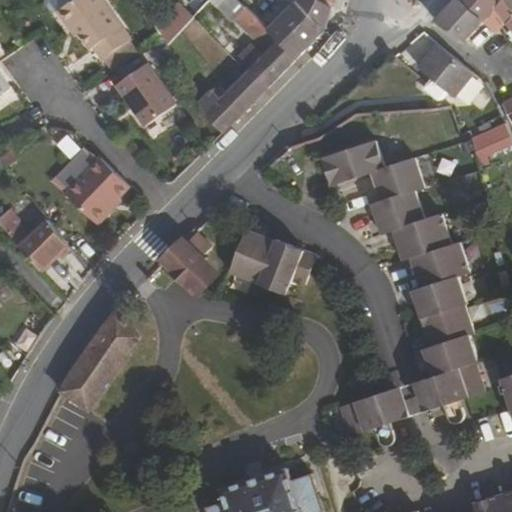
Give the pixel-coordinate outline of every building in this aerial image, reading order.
[(72,0),(58,10),(75,35),(80,31),(92,49),(94,47),(103,59),(133,38),(105,0),(72,0)] [(242,0),(218,0),(257,40),(246,51),(223,29),(216,36),(251,70),(269,88),(285,71),(297,58),(270,30),(242,0)] [(327,28),(336,1),(333,0),(299,0),(299,1),(327,28)] [(467,41),(484,22),(463,0),(456,0),(449,8),(436,20),(467,41)] [(463,0),(484,22),(497,8),(506,23),(511,17),(511,0),(500,0),(499,1),(498,0),(463,0)] [(311,44),(327,28),(299,1),(270,30),(297,58),(311,44)] [(223,29),(219,26),(213,32),(216,36),(223,29)] [(441,46),(422,68),(435,79),(451,92),(455,96),(474,74),(441,46)] [(147,128),(179,106),(151,65),(126,83),(128,100),(147,128)] [(0,97),(14,89),(0,68),(0,97)] [(269,88),(251,70),(226,95),(214,84),(202,97),(224,132),(246,110),(269,88)] [(451,92),(435,79),(427,89),(443,101),(451,92)] [(511,136),(506,123),(479,138),(488,157),(495,153),(511,144),(511,136)] [(471,142),(481,172),(499,162),(495,153),(488,157),(479,138),(471,142)] [(372,173),(387,168),(377,140),(324,158),(333,186),(372,173)] [(96,223),(112,207),(110,205),(131,185),(101,154),(66,190),(96,223)] [(425,186),(416,158),(387,168),(372,173),(382,201),(415,190),(425,186)] [(382,201),(373,204),(383,234),(394,231),(425,220),(415,190),(382,201)] [(0,217),(10,208),(2,192),(0,193),(0,217)] [(69,244),(49,219),(33,235),(10,208),(0,217),(0,223),(42,270),(69,244)] [(412,258),(454,244),(444,214),(425,220),(394,231),(404,261),(412,258)] [(260,283),(277,241),(249,229),(232,271),(260,283)] [(203,257),(214,247),(198,231),(193,235),(179,248),(166,261),(197,292),(217,273),(203,257)] [(260,283),(288,294),(294,280),(306,284),(318,255),(278,238),(277,241),(260,283)] [(471,271),(462,242),(454,244),(412,258),(423,288),(459,275),(471,271)] [(423,318),(468,303),(459,275),(423,288),(414,291),(423,318)] [(469,333),(477,331),(468,303),(423,318),(433,345),(469,333)] [(91,410),(141,336),(118,308),(100,331),(62,392),(91,410)] [(35,315),(17,341),(11,337),(3,347),(23,361),(49,324),(35,315)] [(434,376),(477,362),(478,361),(469,333),(433,345),(425,348),(434,376)] [(461,400),(487,392),(477,362),(434,376),(423,379),(433,409),(435,416),(449,412),(446,405),(461,400)] [(511,376),(503,379),(511,404),(511,376)] [(418,414),(433,409),(423,379),(408,384),(396,389),(406,418),(418,414)] [(348,404),(343,407),(352,435),(376,427),(391,422),(406,418),(396,389),(348,404)] [(466,417),(467,416),(461,400),(446,405),(449,412),(452,421),(454,422),(457,422),(460,422),(462,421),(465,420),(466,417)] [(396,436),(391,422),(376,427),(381,442),(383,444),(385,445),(388,445),(391,445),(393,444),(395,441),(396,439),(396,436)] [(326,511),(314,472),(294,479),(290,468),(257,478),(224,489),(228,499),(208,507),(209,511),(326,511)] [(504,499),(511,496),(511,490),(503,494),(504,499)] [(485,506),(504,499),(503,494),(492,497),(483,500),(485,506)] [(508,511),(504,499),(485,506),(483,500),(475,504),(477,511),(508,511)]
